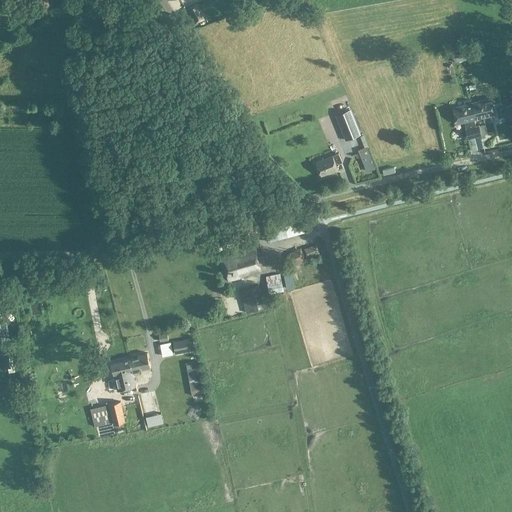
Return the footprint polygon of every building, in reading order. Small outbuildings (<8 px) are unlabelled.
[(47,0),(38,0),(40,14),(49,12),(49,10),(52,10),(52,5),(49,5),(47,0)] [(186,8),(195,25),(207,19),(204,12),(199,2),(186,8)] [(453,52),(455,62),(485,55),(482,45),(453,52)] [(511,118),(511,97),(500,100),(505,120),(511,118)] [(473,102),(476,119),(483,117),(484,122),(492,120),(491,116),(496,114),(492,98),(473,102)] [(453,107),(457,124),(468,121),(470,128),(466,129),(468,138),(481,135),(479,126),(476,126),(474,119),(476,119),(473,102),(471,103),(470,100),(465,101),(465,104),(453,107)] [(360,134),(351,110),(336,116),(346,140),(360,134)] [(15,124),(34,124),(34,116),(15,115),(15,124)] [(366,145),(353,149),(361,173),(374,169),(366,145)] [(343,167),(340,160),(341,159),(339,153),(316,162),(321,176),(331,172),(343,167)] [(284,220),(287,233),(304,229),(300,215),(284,220)] [(276,228),(268,228),(269,237),(276,237),(276,228)] [(289,244),(300,241),(297,231),(286,234),(289,244)] [(316,243),(304,248),(309,261),(321,256),(316,243)] [(231,282),(230,280),(262,271),(258,256),(263,255),(261,249),(256,251),(255,247),(222,256),(228,275),(222,277),(224,284),(231,282)] [(301,247),(287,254),(291,265),(305,258),(301,247)] [(290,269),(284,270),(288,288),(295,287),(290,269)] [(279,272),(273,274),(278,291),(285,289),(279,272)] [(240,289),(242,295),(251,293),(256,310),(263,308),(257,285),(240,289)] [(6,322),(0,323),(0,353),(11,352),(6,322)] [(168,333),(159,334),(160,341),(169,340),(168,333)] [(192,338),(186,339),(173,341),(175,353),(195,350),(192,338)] [(163,356),(173,354),(170,342),(160,344),(163,356)] [(138,357),(129,359),(132,371),(133,376),(140,374),(139,369),(150,367),(147,353),(138,355),(138,357)] [(132,371),(129,359),(111,363),(117,390),(135,386),(133,376),(132,371)] [(201,390),(198,370),(188,372),(191,391),(201,390)] [(145,410),(154,406),(148,393),(139,396),(145,410)] [(108,404),(113,422),(113,424),(125,421),(120,401),(108,404)] [(113,422),(108,404),(90,409),(95,427),(113,422)] [(147,417),(149,427),(164,423),(161,414),(147,417)]
